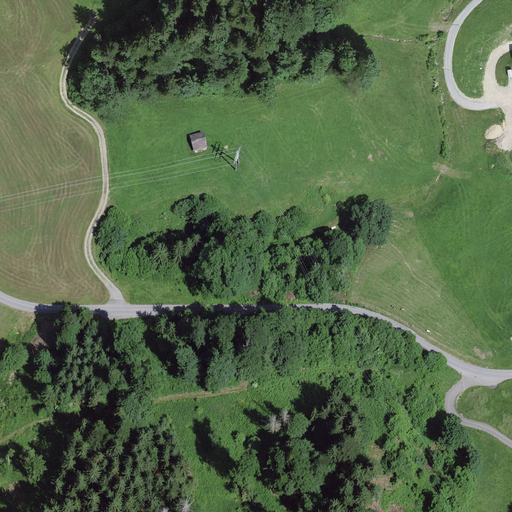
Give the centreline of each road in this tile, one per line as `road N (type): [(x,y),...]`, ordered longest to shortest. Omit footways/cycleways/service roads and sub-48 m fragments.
road 1 (track): [(136,309),(343,309),(394,325),(468,369),(511,374)]
road 2 (track): [(91,23),(67,62),(63,95),(101,139),(102,201),(89,250),(136,309)]
road 3 (track): [(511,96),(470,104),(455,97),(448,80),(459,22),(481,0)]
road 4 (track): [(0,295),(40,308),(136,309)]
road 5 (track): [(511,443),(455,417),(456,389),(479,372)]
